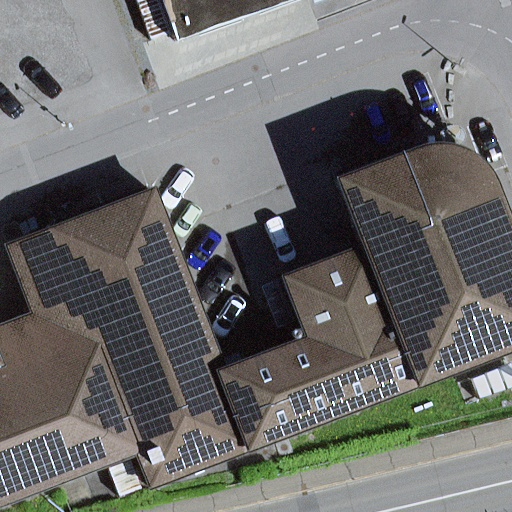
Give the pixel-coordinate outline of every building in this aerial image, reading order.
[(0,0),(0,108),(88,75),(59,0),(0,0)] [(159,0),(175,42),(293,0),(159,0)] [(0,503),(135,452),(148,488),(511,347),(511,245),(487,182),(474,163),(455,151),(421,148),(334,180),(360,248),(280,278),(304,339),(220,371),(151,191),(15,244),(27,274),(61,261),(72,289),(38,302),(40,308),(43,315),(26,322),(36,349),(0,362),(0,503)] [(38,302),(72,289),(61,261),(27,274),(38,302)] [(0,362),(36,349),(26,322),(43,315),(40,308),(0,323),(0,362)]
